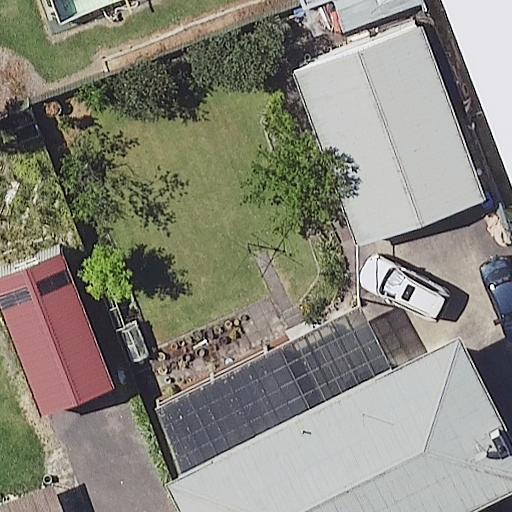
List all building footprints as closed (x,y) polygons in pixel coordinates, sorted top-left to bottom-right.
[(311,0),(325,37),(425,0),(311,0)] [(511,0),(451,0),(511,164),(511,0)] [(424,10),(300,54),(368,244),(492,199),(424,10)] [(123,380),(87,279),(13,305),(49,407),(123,380)] [(462,511),(511,488),(511,429),(465,334),(180,473),(199,511),(462,511)]
